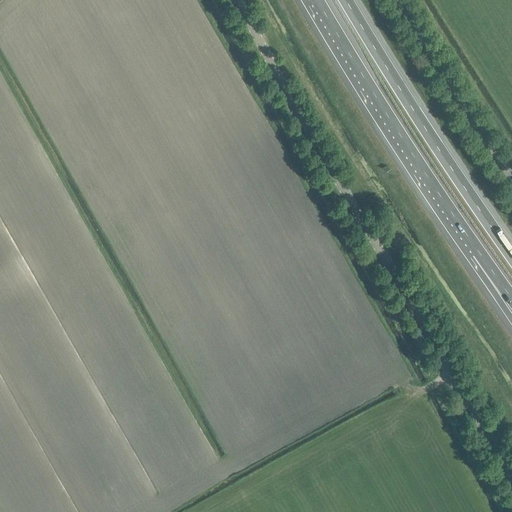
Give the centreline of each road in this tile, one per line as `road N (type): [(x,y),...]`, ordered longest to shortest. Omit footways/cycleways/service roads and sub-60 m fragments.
road 1 (tertiary): [(511,480),(234,0)]
road 2 (motorway): [(511,259),(344,0)]
road 3 (motorway): [(317,0),(475,249)]
road 4 (unclassified): [(511,186),(395,0)]
